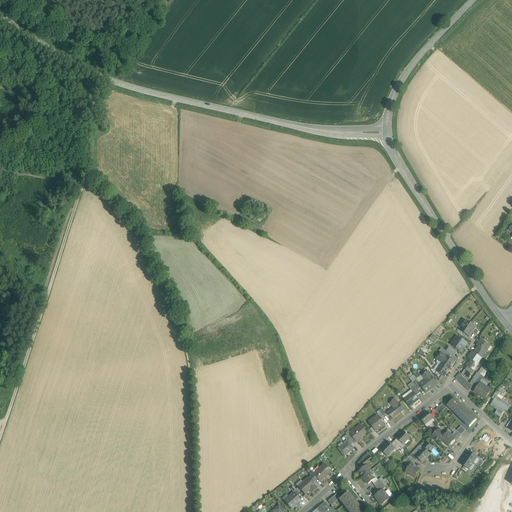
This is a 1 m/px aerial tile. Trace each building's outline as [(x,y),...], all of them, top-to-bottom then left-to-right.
[(476,327),(464,319),(461,324),(463,325),(459,330),(469,337),(476,327)] [(468,343),(457,336),(454,341),(456,342),(453,346),(461,351),(464,347),(465,347),(468,343)] [(490,346),(481,340),(478,344),(479,345),(474,353),(482,358),(490,346)] [(454,356),(456,352),(448,346),(446,350),(454,356)] [(474,353),(473,352),(468,358),(472,360),(471,362),(470,361),(467,366),(473,371),(482,358),(474,353)] [(455,361),(447,355),(446,356),(441,353),(438,358),(439,359),(437,361),(438,362),(437,362),(438,364),(440,366),(437,370),(440,372),(439,373),(443,376),(445,377),(455,361)] [(437,383),(428,371),(426,373),(425,374),(423,375),(422,377),(421,376),(416,380),(415,380),(418,385),(419,384),(422,387),(426,393),(433,388),(432,387),(437,383)] [(439,373),(436,371),(434,374),(439,381),(443,376),(439,373)] [(478,377),(474,383),(478,385),(480,382),(484,377),(480,374),(478,377)] [(476,375),(474,377),(473,377),(474,378),(470,384),(472,386),(474,383),(478,377),(476,375)] [(418,385),(415,380),(413,382),(418,390),(422,387),(419,384),(418,385)] [(418,390),(413,382),(408,386),(411,390),(413,393),(414,392),(417,396),(421,393),(418,390)] [(480,382),(478,385),(474,392),(485,399),(491,390),(480,382)] [(411,390),(402,397),(404,399),(410,407),(419,399),(417,396),(414,392),(413,393),(411,390)] [(504,399),(498,395),(497,397),(496,397),(494,400),(493,402),(507,411),(510,406),(503,401),(504,399)] [(454,398),(447,405),(454,412),(461,405),(454,398)] [(399,404),(395,399),(392,401),(393,401),(391,402),(395,407),(387,413),(389,416),(390,416),(393,419),(401,413),(400,411),(404,409),(400,403),(399,404)] [(476,419),(461,405),(454,412),(469,427),(476,419)] [(440,406),(435,411),(438,414),(439,415),(444,410),(440,406)] [(428,412),(420,418),(425,425),(433,418),(428,412)] [(385,425),(377,416),(375,417),(376,419),(370,423),(369,422),(376,432),(385,425)] [(350,433),(352,436),(356,442),(357,442),(361,439),(359,438),(367,432),(361,425),(350,433)] [(461,426),(457,431),(461,435),(466,430),(461,426)] [(445,434),(439,429),(432,437),(435,440),(436,438),(439,441),(441,439),(445,434)] [(404,431),(397,438),(401,443),(403,445),(410,438),(404,431)] [(445,434),(441,439),(448,447),(452,443),(451,443),(455,439),(451,436),(448,432),(448,431),(445,434)] [(455,433),(454,433),(451,436),(455,439),(457,441),(460,438),(459,437),(455,433)] [(349,438),(347,435),(344,437),(348,442),(351,445),(353,443),(354,443),(349,438)] [(481,439),(486,443),(489,438),(485,435),(481,439)] [(399,445),(395,441),(392,445),(395,448),(396,447),(398,449),(400,447),(399,445)] [(348,442),(339,449),(344,456),(354,449),(351,445),(348,442)] [(392,445),(389,442),(381,450),(387,456),(395,448),(392,445)] [(415,456),(418,458),(423,463),(431,455),(430,455),(432,453),(431,451),(429,453),(427,451),(428,450),(431,446),(432,446),(428,442),(423,448),(423,447),(415,456)] [(469,452),(465,458),(473,463),(477,457),(469,452)] [(370,456),(362,463),(365,466),(373,460),(370,456)] [(473,463),(465,458),(461,464),(469,469),(473,463)] [(420,469),(410,463),(405,472),(408,474),(409,473),(415,477),(415,478),(420,469)] [(324,464),(313,474),(314,475),(317,479),(320,482),(331,472),(324,464)] [(367,465),(359,472),(363,477),(370,472),(371,471),(367,465)] [(374,479),(371,476),(372,475),(370,472),(363,477),(368,484),(372,482),(375,479),(374,479)] [(308,478),(298,487),(305,495),(310,490),(309,490),(311,488),(314,491),(318,488),(313,482),(308,478)] [(382,482),(386,487),(390,484),(386,479),(384,480),(382,482)] [(382,482),(376,487),(380,492),(383,489),(383,490),(386,487),(382,482)] [(383,490),(383,489),(380,492),(374,496),(382,505),(390,499),(383,490)] [(293,492),(284,501),(292,509),(301,501),(298,497),(294,493),(293,492)] [(354,501),(348,493),(348,492),(340,498),(339,499),(347,509),(349,511),(363,511),(356,503),(357,503),(355,500),(354,501)] [(337,494),(328,501),(331,505),(339,499),(340,498),(337,494)] [(332,511),(330,509),(325,503),(316,509),(317,510),(318,511),(332,511)]
